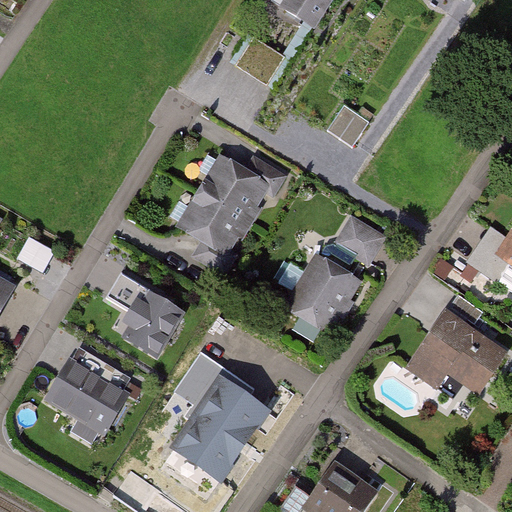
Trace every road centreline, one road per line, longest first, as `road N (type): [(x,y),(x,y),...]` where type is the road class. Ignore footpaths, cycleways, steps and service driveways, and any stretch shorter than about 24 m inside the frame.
road 1 (residential): [(246,511),(501,138)]
road 2 (residential): [(0,401),(196,95)]
road 3 (unknown): [(317,402),(210,319)]
